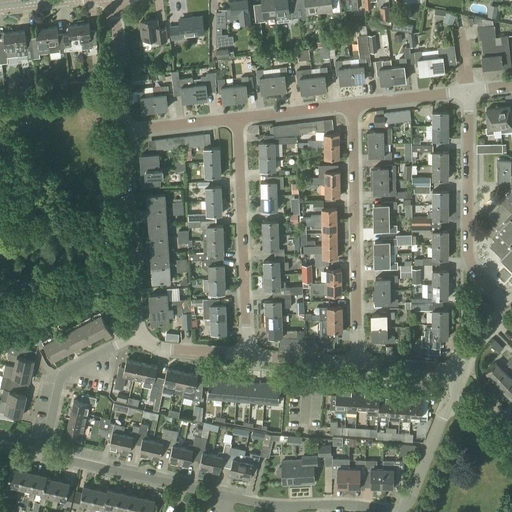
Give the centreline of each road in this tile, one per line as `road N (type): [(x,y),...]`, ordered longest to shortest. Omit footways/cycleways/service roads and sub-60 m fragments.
road 1 (residential): [(358,365),(352,106)]
road 2 (residential): [(246,356),(237,119)]
road 3 (residential): [(508,308),(468,259),(468,93)]
road 4 (residential): [(136,338),(121,132)]
road 5 (residential): [(218,495),(44,457),(45,446)]
road 6 (residential): [(45,446),(60,380),(136,338)]
road 7 (residential): [(121,132),(112,0)]
